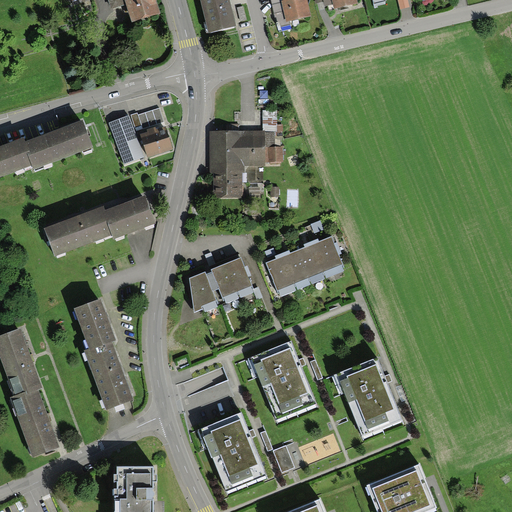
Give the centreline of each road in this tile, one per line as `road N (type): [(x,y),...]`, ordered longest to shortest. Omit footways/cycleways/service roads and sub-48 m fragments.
road 1 (tertiary): [(194,72),(195,120),(154,316),(166,414)]
road 2 (residential): [(511,4),(266,61)]
road 3 (residential): [(194,72),(0,124)]
road 4 (residential): [(0,492),(166,414)]
